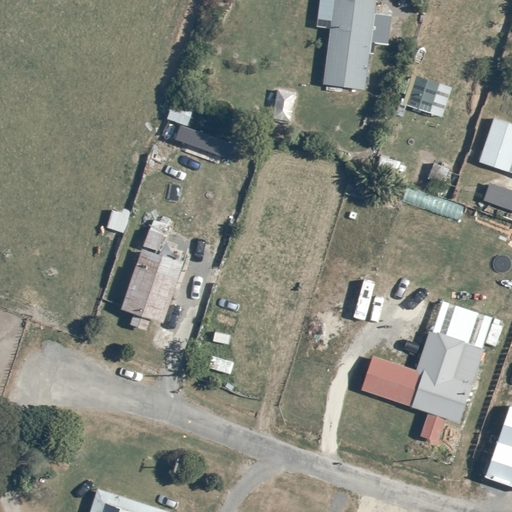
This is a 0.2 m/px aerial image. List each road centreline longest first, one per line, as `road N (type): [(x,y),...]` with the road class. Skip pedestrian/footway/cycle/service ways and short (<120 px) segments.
road 1 (residential): [(64,386),(184,416),(463,511)]
road 2 (unknown): [(64,386),(38,386),(12,414),(5,445),(13,511)]
